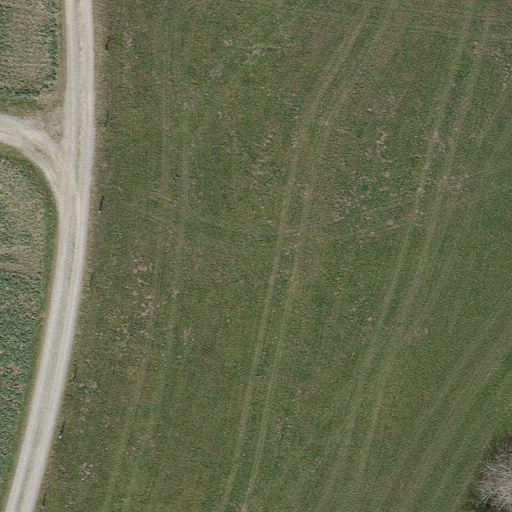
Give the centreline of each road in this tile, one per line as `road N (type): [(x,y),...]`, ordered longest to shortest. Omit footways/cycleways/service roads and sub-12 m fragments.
road 1 (track): [(83,147),(69,311),(28,511)]
road 2 (track): [(83,147),(80,0)]
